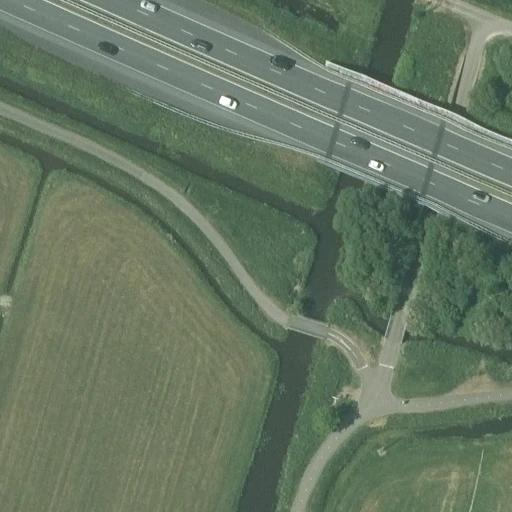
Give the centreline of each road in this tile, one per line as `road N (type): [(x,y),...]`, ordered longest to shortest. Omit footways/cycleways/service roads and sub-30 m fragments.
road 1 (trunk): [(10,0),(511,219)]
road 2 (trunk): [(511,173),(113,0)]
